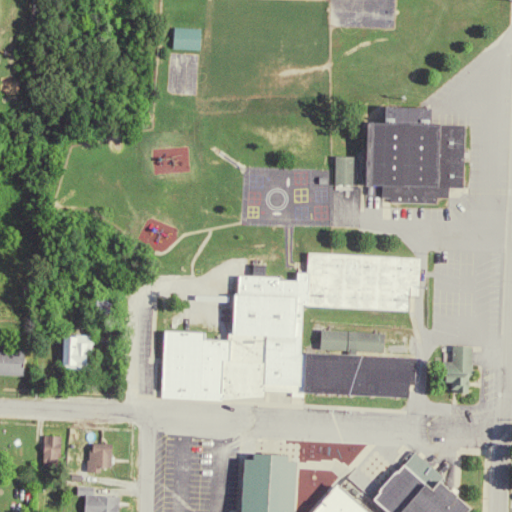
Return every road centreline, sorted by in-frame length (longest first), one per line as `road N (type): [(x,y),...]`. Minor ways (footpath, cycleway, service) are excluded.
road 1 (residential): [(511,417),(0,400)]
road 2 (residential): [(496,511),(511,276)]
